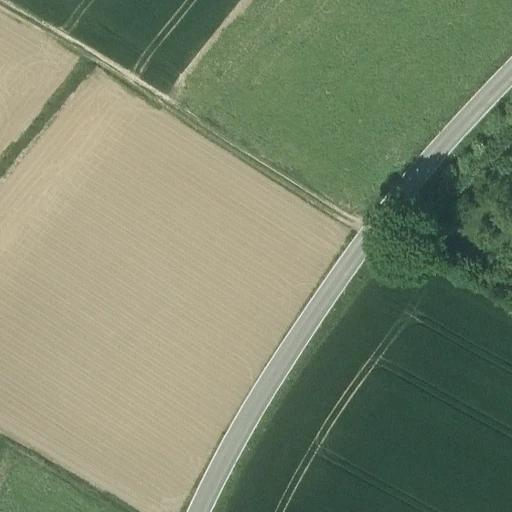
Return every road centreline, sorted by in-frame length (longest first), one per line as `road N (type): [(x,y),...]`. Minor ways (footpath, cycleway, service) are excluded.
road 1 (secondary): [(511,75),(411,184),(307,327),(198,511)]
road 2 (track): [(371,238),(0,7)]
